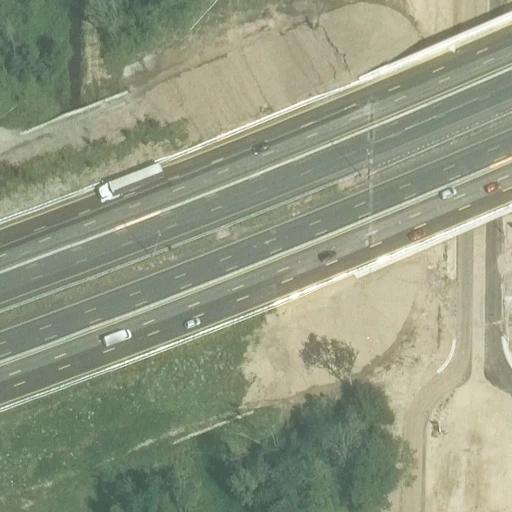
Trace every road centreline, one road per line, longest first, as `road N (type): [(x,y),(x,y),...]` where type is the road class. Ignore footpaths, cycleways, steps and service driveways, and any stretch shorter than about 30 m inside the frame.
road 1 (motorway): [(511,65),(0,271)]
road 2 (motorway): [(0,360),(511,156)]
road 3 (secondary): [(466,0),(462,357),(455,378),(421,410),(416,511)]
road 4 (secondary): [(511,387),(492,359),(494,0)]
